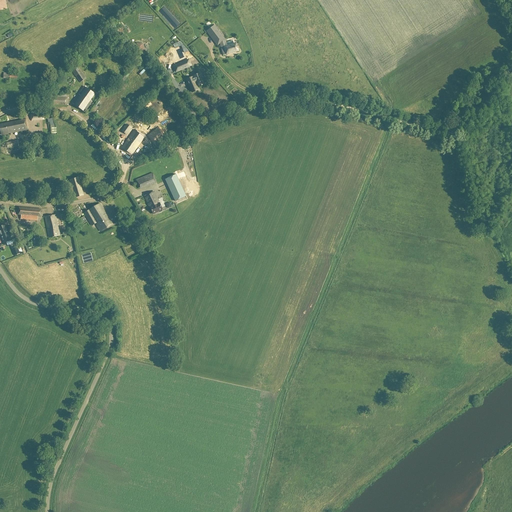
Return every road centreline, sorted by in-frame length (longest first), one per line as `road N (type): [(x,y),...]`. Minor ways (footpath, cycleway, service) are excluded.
road 1 (unclassified): [(127,164),(242,110),(283,100),(323,101),(446,134),(488,80),(511,69)]
road 2 (unclassified): [(47,511),(53,474),(110,332),(91,311),(29,301),(0,269)]
road 3 (unclassified): [(127,164),(76,114),(0,114)]
road 4 (unclassified): [(0,199),(58,206),(91,200),(115,189),(127,164)]
